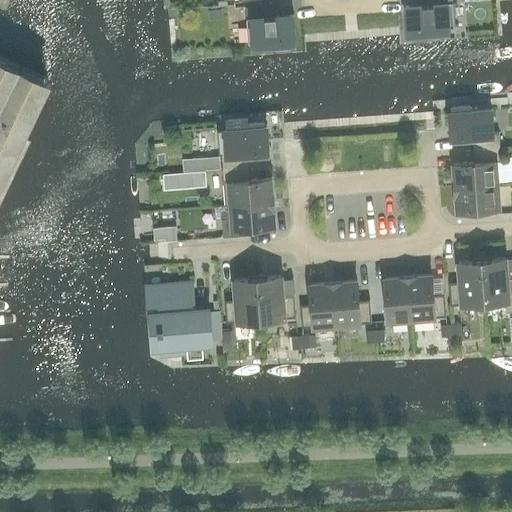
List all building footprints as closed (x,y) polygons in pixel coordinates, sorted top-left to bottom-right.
[(430,30),(456,28),(453,0),(427,0),(427,4),(406,6),(408,32),(412,31),(413,39),(431,37),(430,30)] [(296,40),(294,15),(273,16),(272,4),(246,6),(249,44),(274,42),(275,49),(293,48),(292,41),(296,40)] [(210,10),(210,18),(223,17),(223,9),(210,10)] [(0,184),(47,87),(0,64),(0,184)] [(454,113),(451,113),(452,137),(473,136),(474,149),(501,147),(500,132),(494,133),(493,110),(471,111),(470,106),(454,108),(454,113)] [(270,152),(268,127),(264,127),(264,122),(247,124),(248,129),(226,130),(228,154),(222,154),(223,168),(251,166),(250,153),(270,152)] [(502,161),(501,147),(474,149),(475,162),(455,164),(456,187),(498,184),(497,162),(502,161)] [(223,168),(222,154),(210,155),(211,169),(223,168)] [(274,202),(272,178),(252,180),(251,166),(223,168),(225,183),(230,183),(232,205),(274,202)] [(193,171),(179,172),(180,188),(194,186),(193,171)] [(500,208),(498,184),(456,187),(458,211),(500,208)] [(276,225),(274,202),(232,205),(233,218),(223,219),(224,237),(256,234),(256,227),(276,225)] [(178,240),(177,226),(155,227),(156,239),(166,238),(166,241),(178,240)] [(511,278),(508,278),(506,258),(483,260),(486,302),(506,301),(506,313),(511,312),(511,278)] [(486,302),(483,260),(459,262),(461,282),(449,282),(451,305),(453,305),(452,305),(486,302)] [(434,295),(433,275),(409,277),(412,319),(446,316),(447,316),(445,294),(434,295)] [(284,295),(282,276),(259,277),(262,320),(297,317),(295,295),(284,295)] [(262,320),(259,277),(235,279),(237,299),(226,300),(227,323),(262,320)] [(412,319),(409,277),(385,278),(389,320),(412,319)] [(359,300),(358,281),(334,282),(338,325),(372,322),(371,300),(359,300)] [(338,325),(334,282),(311,284),(312,304),(301,305),(303,328),(338,325)] [(195,310),(193,283),(147,286),(149,305),(158,305),(162,354),(185,353),(185,344),(212,342),(209,309),(195,310)] [(461,335),(460,323),(447,324),(448,336),(461,335)] [(386,341),(384,328),(375,329),(376,342),(386,341)] [(376,342),(375,329),(367,330),(368,342),(376,342)] [(233,342),(232,330),(223,331),(224,342),(233,342)] [(304,347),(304,335),(291,336),(293,348),(304,347)]
